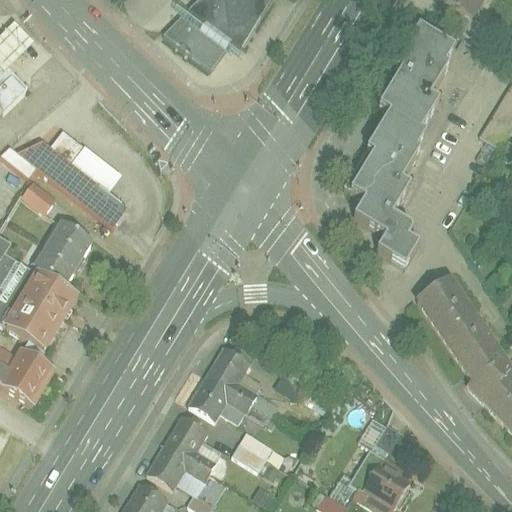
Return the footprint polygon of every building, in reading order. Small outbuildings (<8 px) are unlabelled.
[(235,58),(269,0),(200,0),(161,44),(208,77),(226,52),(235,58)] [(480,0),(442,0),(439,7),(466,24),(480,0)] [(0,96),(0,114),(6,121),(30,98),(9,76),(35,51),(14,30),(0,43),(0,96)] [(380,241),(371,255),(399,272),(412,249),(403,244),(409,233),(387,219),(404,191),(396,186),(414,156),(411,154),(421,138),(416,135),(434,106),(426,101),(452,57),(419,37),(374,112),(384,118),(362,155),(367,158),(345,195),(359,204),(348,222),(380,241)] [(503,141),(511,125),(511,91),(508,89),(485,130),(503,141)] [(37,133),(20,154),(109,226),(126,205),(109,191),(121,176),(63,129),(51,144),(37,133)] [(0,393),(25,409),(47,372),(23,358),(28,350),(41,358),(76,300),(62,292),(89,247),(43,220),(53,203),(25,186),(0,227),(0,393)] [(435,290),(409,307),(470,401),(496,384),(435,290)] [(248,373),(222,357),(183,421),(209,436),(218,420),(246,436),(239,448),(266,465),(273,453),(262,446),(282,414),(264,404),(270,395),(244,379),(248,373)] [(470,401),(511,443),(511,399),(496,384),(470,401)] [(369,423),(354,447),(368,456),(382,431),(369,423)] [(200,441),(176,427),(146,480),(171,494),(181,475),(204,488),(221,458),(198,445),(200,441)] [(401,511),(418,485),(369,455),(350,486),(359,491),(351,504),(363,511),(401,511)] [(163,511),(167,507),(142,491),(128,511),(163,511)]
